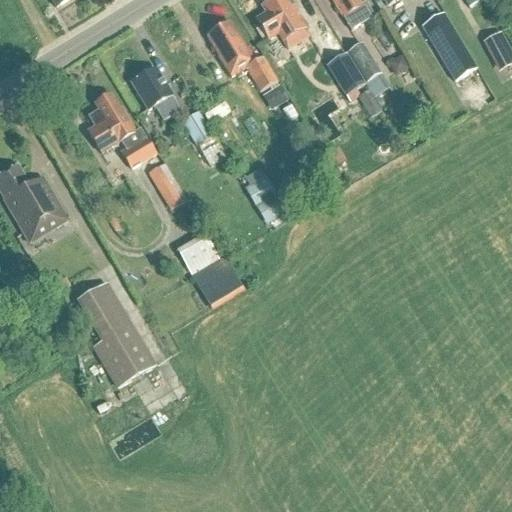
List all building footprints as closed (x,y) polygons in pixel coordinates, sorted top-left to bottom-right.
[(48,0),(55,12),(74,0),(48,0)] [(261,10),(265,17),(255,23),(268,45),(279,39),(282,45),(305,32),(291,10),(289,11),(282,0),(277,0),(273,2),(271,2),(265,5),(264,8),(261,10)] [(329,0),(343,23),(352,17),(357,23),(366,25),(374,20),(365,6),(362,9),(356,0),(329,0)] [(405,0),(380,0),(387,11),(405,0)] [(461,0),(483,36),(489,46),(503,38),(480,0),(461,0)] [(511,12),(507,0),(488,0),(498,26),(511,20),(511,12)] [(475,74),(442,18),(420,31),(453,87),(475,74)] [(230,81),(235,78),(237,82),(242,79),(241,79),(246,75),(259,96),(277,86),(262,62),(254,67),(229,26),(206,40),(230,81)] [(381,78),(362,47),(347,56),(367,87),(381,78)] [(415,69),(430,62),(423,47),(408,54),(415,69)] [(326,71),(345,101),(365,89),(346,59),(326,71)] [(380,88),(394,107),(416,91),(402,72),(380,88)] [(180,114),(171,100),(155,73),(143,80),(140,80),(135,83),(133,86),(131,87),(147,115),(154,110),(163,124),(180,114)] [(288,104),(279,89),(262,100),(271,115),(288,104)] [(358,102),(370,122),(381,116),(369,96),(358,102)] [(140,133),(135,136),(120,111),(118,112),(110,98),(94,108),(102,122),(100,123),(103,126),(87,136),(100,157),(120,146),(125,154),(120,156),(131,173),(155,159),(144,142),(145,141),(140,133)] [(208,110),(217,127),(226,123),(216,106),(208,110)] [(296,133),(313,127),(305,106),(288,112),(296,133)] [(199,117),(193,120),(180,127),(195,153),(214,141),(199,117)] [(277,118),(266,124),(280,144),(290,137),(277,118)] [(168,164),(198,225),(218,215),(188,154),(168,164)] [(149,177),(155,187),(165,182),(167,185),(171,183),(163,169),(149,177)] [(43,182),(29,190),(17,170),(0,179),(0,198),(29,247),(68,224),(43,182)] [(286,215),(265,181),(245,194),(265,227),(286,215)] [(291,187),(276,197),(282,207),(298,197),(291,187)] [(219,264),(204,238),(176,255),(191,280),(219,264)] [(243,296),(223,262),(191,281),(212,315),(243,296)] [(47,286),(56,300),(69,291),(60,278),(47,286)] [(77,306),(96,338),(102,348),(93,353),(118,394),(157,371),(107,288),(77,306)] [(0,319),(2,322),(11,314),(0,300),(0,319)]
